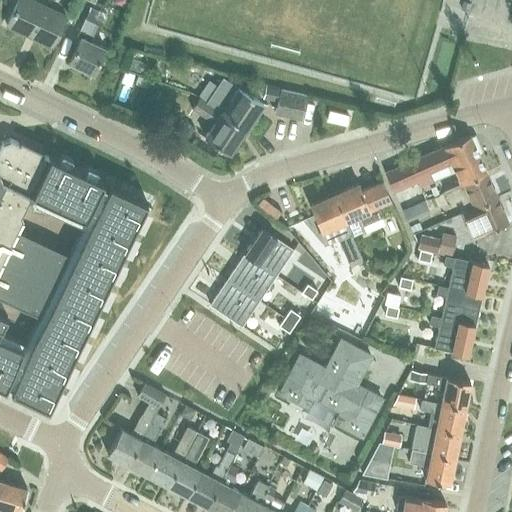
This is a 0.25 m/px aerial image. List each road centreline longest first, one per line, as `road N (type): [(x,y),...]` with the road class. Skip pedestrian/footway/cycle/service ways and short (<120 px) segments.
road 1 (residential): [(509,108),(278,174),(223,200)]
road 2 (residential): [(223,200),(77,420),(67,448)]
road 3 (residential): [(223,200),(0,90)]
road 4 (residential): [(474,511),(511,337)]
